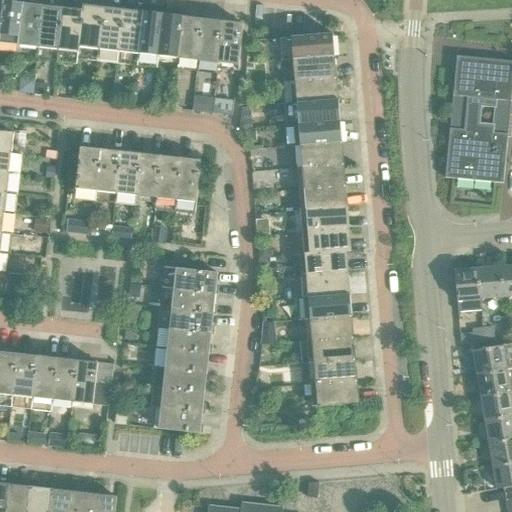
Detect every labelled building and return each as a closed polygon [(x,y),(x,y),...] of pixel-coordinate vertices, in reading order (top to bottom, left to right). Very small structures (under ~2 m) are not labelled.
[(3,2),(0,31),(0,43),(18,46),(23,4),(3,2)] [(23,4),(18,46),(38,48),(43,7),(23,4)] [(63,9),(58,51),(78,53),(84,6),(83,6),(82,11),(63,9)] [(84,6),(78,53),(79,53),(79,48),(99,50),(103,8),(84,6)] [(43,7),(38,48),(58,51),(63,9),(43,7)] [(103,8),(99,50),(118,52),(123,11),(103,8)] [(123,11),(118,52),(138,55),(143,13),(123,11)] [(143,13),(138,55),(158,57),(163,15),(143,13)] [(163,15),(158,57),(178,59),(183,18),(163,15)] [(183,18),(178,59),(198,62),(203,20),(183,18)] [(203,20),(198,62),(218,64),(223,22),(203,20)] [(223,22),(218,64),(238,66),(243,25),(223,22)] [(292,38),(280,39),(281,61),(288,61),(293,60),(335,57),(333,35),(292,38)] [(335,57),(293,60),(295,82),(336,78),(335,57)] [(511,62),(456,57),(449,130),(444,178),(502,184),(511,86),(511,62)] [(336,78),(295,82),(297,104),(338,100),(336,78)] [(20,82),(20,91),(32,93),(34,80),(25,79),(20,82)] [(35,82),(34,93),(43,94),(44,83),(35,82)] [(202,98),(200,112),(212,114),(213,100),(202,98)] [(214,99),(213,114),(220,115),(222,100),(214,99)] [(338,100),(297,104),(299,125),(340,122),(338,100)] [(340,122),(299,125),(301,147),(342,143),(340,122)] [(256,129),(245,130),(246,140),(256,139),(256,129)] [(0,132),(0,152),(11,154),(21,155),(23,155),(26,135),(14,134),(0,132)] [(342,143),(301,147),(302,168),(344,165),(342,143)] [(80,148),(76,190),(96,192),(101,150),(80,148)] [(96,192),(95,202),(115,204),(116,194),(121,152),(101,150),(96,192)] [(0,152),(0,173),(9,174),(11,154),(0,152)] [(121,152),(116,194),(136,196),(141,155),(121,152)] [(141,155),(136,196),(156,199),(161,157),(141,155)] [(155,204),(155,210),(175,213),(176,201),(181,159),(161,157),(156,199),(155,204)] [(176,201),(175,213),(195,215),(201,161),(181,159),(176,201)] [(344,165),(302,168),(304,190),(345,186),(344,165)] [(48,168),(47,176),(55,177),(56,169),(48,168)] [(0,173),(0,193),(7,194),(9,174),(0,173)] [(345,186),(304,190),(306,212),(347,208),(345,186)] [(301,212),(294,213),(296,234),(349,230),(347,208),(306,212),(301,212)] [(0,213),(0,233),(2,234),(12,235),(15,215),(5,214),(0,213)] [(36,218),(35,231),(47,232),(48,220),(36,218)] [(68,220),(66,234),(91,236),(93,223),(68,220)] [(112,227),(111,238),(131,241),(132,229),(112,227)] [(152,242),(165,243),(166,228),(154,227),(152,242)] [(349,230),(296,234),(298,256),(351,251),(349,230)] [(12,247),(11,255),(29,257),(30,249),(12,247)] [(267,247),(260,247),(261,258),(272,257),(272,250),(267,247)] [(298,256),(293,256),(294,278),(348,273),(346,252),(351,252),(351,251),(298,256)] [(511,266),(501,267),(504,298),(511,297),(511,266)] [(501,267),(478,269),(481,300),(504,298),(501,267)] [(176,269),(174,290),(216,294),(218,274),(176,269)] [(478,269),(455,271),(458,313),(482,311),(481,300),(478,269)] [(348,273),(294,278),(296,300),(308,299),(349,295),(348,273)] [(130,285),(129,297),(140,299),(141,286),(130,285)] [(174,290),(172,310),(213,314),(216,294),(174,290)] [(349,295),(308,299),(310,320),(351,317),(349,295)] [(128,306),(126,324),(140,325),(142,307),(128,306)] [(172,310),(170,329),(211,334),(213,314),(172,310)] [(351,317),(310,320),(312,342),(353,338),(351,317)] [(263,324),(262,338),(276,337),(275,323),(263,324)] [(482,328),(483,340),(494,339),(493,327),(482,328)] [(126,328),(124,340),(134,341),(136,329),(126,328)] [(472,329),(473,341),(483,340),(482,328),(472,329)] [(170,329),(167,349),(209,354),(210,347),(211,334),(170,329)] [(307,342),(300,343),(302,364),(355,360),(353,338),(312,342),(307,342)] [(511,344),(501,346),(473,351),(477,375),(511,368),(511,344)] [(167,349),(165,369),(207,374),(209,354),(167,349)] [(0,352),(0,394),(13,396),(18,354),(0,352)] [(18,354),(13,396),(33,398),(38,356),(18,354)] [(33,398),(31,410),(51,413),(52,406),(53,401),(57,358),(38,356),(33,398)] [(57,358),(53,401),(72,403),(77,361),(57,358)] [(355,360),(302,364),(304,386),(316,385),(357,381),(355,360)] [(77,361),(72,403),(93,405),(109,407),(111,387),(95,386),(98,363),(77,361)] [(155,368),(153,388),(205,394),(207,374),(165,369),(155,368)] [(511,368),(477,375),(481,398),(510,393),(510,392),(511,391),(511,368)] [(357,381),(316,385),(318,407),(359,404),(357,381)] [(153,388),(151,408),(155,408),(161,409),(203,414),(205,394),(153,388)] [(511,405),(510,393),(481,398),(485,421),(511,415),(511,405)] [(161,409),(159,430),(200,434),(203,414),(161,409)] [(118,413),(117,424),(126,425),(128,414),(118,413)] [(511,415),(485,421),(489,443),(511,439),(511,415)] [(9,434),(8,442),(20,443),(21,435),(9,434)] [(29,434),(28,443),(42,445),(43,436),(29,434)] [(48,445),(67,448),(68,436),(50,434),(48,445)] [(82,435),(81,444),(99,447),(100,437),(82,435)] [(511,439),(489,443),(493,466),(511,462),(511,439)] [(511,462),(493,466),(497,490),(503,489),(511,487),(511,462)] [(309,484),(307,498),(318,499),(318,498),(317,498),(319,483),(310,484),(309,484)] [(0,511),(5,511),(8,485),(0,484),(0,511)] [(8,485),(5,511),(26,511),(30,488),(8,485)] [(511,487),(503,489),(505,501),(511,499),(511,487)] [(30,488),(26,511),(48,511),(51,490),(30,488)] [(51,490),(48,511),(70,511),(73,492),(51,490)] [(73,492),(70,511),(92,511),(94,495),(73,492)] [(94,495),(92,511),(114,511),(117,497),(94,495)] [(282,511),(283,506),(243,501),(242,509),(210,505),(208,511),(282,511)]
